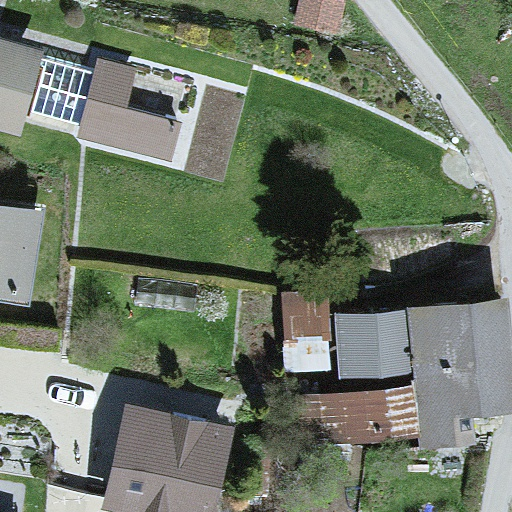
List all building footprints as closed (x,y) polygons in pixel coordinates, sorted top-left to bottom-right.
[(325,0),(281,0),(278,17),(321,25),(325,0)] [(31,42),(0,33),(0,125),(7,127),(13,103),(29,51),(31,42)] [(60,137),(147,154),(157,101),(110,91),(117,55),(78,47),(75,61),(64,117),(60,137)] [(13,103),(37,110),(64,117),(75,61),(29,51),(13,103)] [(27,192),(0,188),(0,286),(13,288),(27,192)] [(324,311),(320,275),(261,280),(268,366),(328,361),(324,311)] [(507,406),(493,291),(398,302),(407,372),(408,379),(415,434),(416,451),(454,446),(450,412),(507,406)] [(398,302),(324,311),(328,361),(332,381),(407,372),(398,302)] [(279,395),(286,450),(415,434),(408,379),(279,395)] [(198,511),(219,426),(117,401),(91,505),(118,511),(198,511)]
